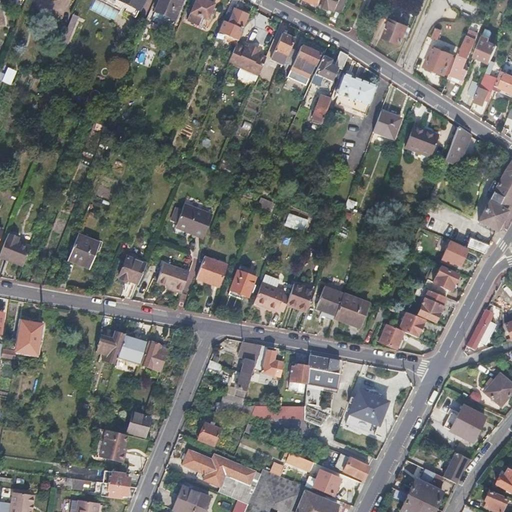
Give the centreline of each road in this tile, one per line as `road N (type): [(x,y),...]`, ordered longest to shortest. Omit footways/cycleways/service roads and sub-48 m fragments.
road 1 (residential): [(511,153),(347,45),(259,0)]
road 2 (residential): [(209,326),(439,369)]
road 3 (residential): [(0,288),(209,326)]
road 4 (residential): [(209,326),(138,511)]
road 5 (secondary): [(439,369),(366,511)]
